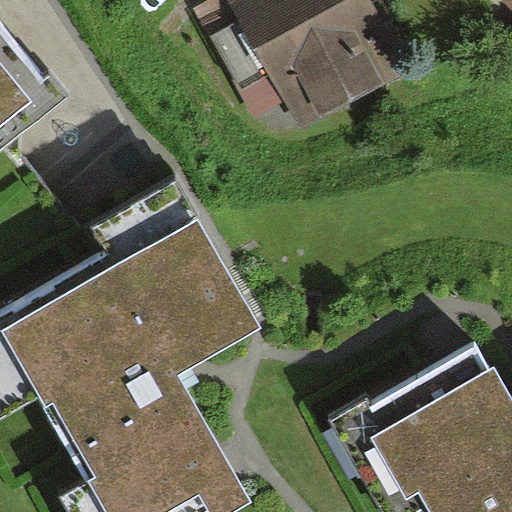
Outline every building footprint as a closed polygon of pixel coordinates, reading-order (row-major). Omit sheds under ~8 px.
[(422,71),(384,0),(213,0),(201,7),(258,115),(295,96),(312,128),(422,71)] [(0,149),(66,96),(0,15),(0,149)] [(485,62),(464,18),(438,30),(460,74),(485,62)] [(204,190),(111,239),(127,268),(6,332),(0,321),(0,415),(5,425),(50,402),(98,492),(65,510),(65,511),(250,511),(267,503),(202,380),(283,337),(204,190)] [(511,511),(511,378),(493,344),(333,431),(377,511),(413,511),(424,506),(427,511),(511,511)]
